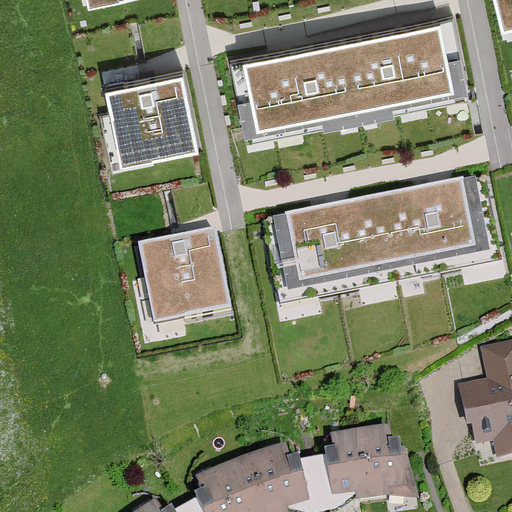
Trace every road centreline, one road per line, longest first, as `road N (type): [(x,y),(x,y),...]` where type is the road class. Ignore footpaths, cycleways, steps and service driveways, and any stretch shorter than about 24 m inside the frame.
road 1 (residential): [(192,0),(235,226)]
road 2 (residential): [(470,0),(499,151)]
